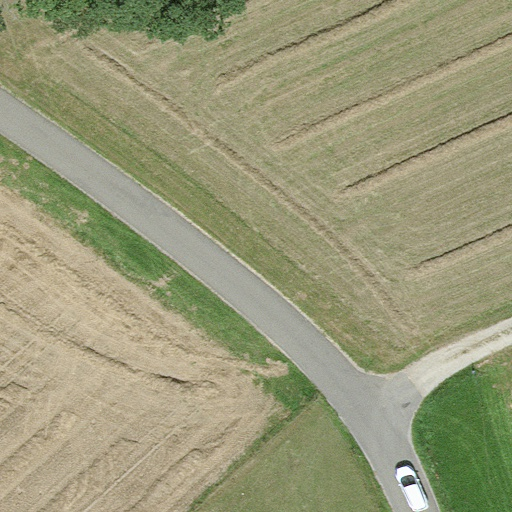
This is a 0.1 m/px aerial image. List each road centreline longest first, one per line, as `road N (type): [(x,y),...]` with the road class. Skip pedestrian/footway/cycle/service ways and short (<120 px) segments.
road 1 (unclassified): [(0,98),(82,155),(371,409),(418,511)]
road 2 (track): [(371,409),(511,345)]
